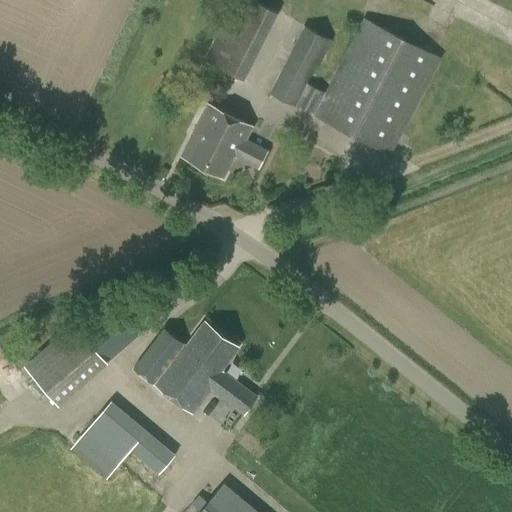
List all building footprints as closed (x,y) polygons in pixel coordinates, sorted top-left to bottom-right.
[(233,0),(203,59),(232,74),(266,7),(252,0),(233,0)] [(268,91),(390,155),(440,57),(442,58),(446,50),(437,45),(433,53),(363,17),(334,73),(325,92),(307,84),(317,64),(319,65),(331,40),(303,25),(268,91)] [(267,148),(244,136),(251,124),(205,100),(178,153),(223,177),(235,153),(258,166),(267,148)] [(112,305),(82,331),(108,362),(138,336),(112,305)] [(192,412),(211,388),(244,414),(257,397),(221,370),(239,346),(204,320),(185,345),(163,329),(134,367),(192,412)] [(58,404),(108,362),(82,331),(76,325),(27,367),(58,404)] [(82,433),(118,464),(130,450),(159,475),(176,454),(111,399),(82,433)] [(258,511),(223,482),(198,511),(258,511)]
